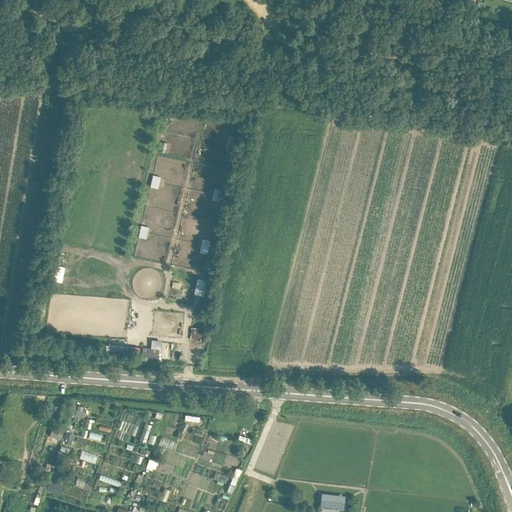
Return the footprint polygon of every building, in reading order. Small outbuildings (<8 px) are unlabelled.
[(156,188),(159,176),(152,175),(149,186),(156,188)] [(141,226),(138,236),(144,238),(147,227),(141,226)] [(208,254),(210,240),(201,238),(198,252),(208,254)] [(59,249),(58,257),(73,260),(75,253),(59,249)] [(127,336),(129,298),(52,294),(50,332),(127,336)] [(142,353),(142,359),(158,360),(159,349),(151,348),(150,353),(142,353)] [(74,419),(73,422),(81,424),(85,408),(78,406),(77,408),(74,419)] [(145,424),(139,441),(145,443),(151,426),(145,424)] [(52,429),(49,437),(61,440),(63,432),(52,429)] [(151,435),(148,443),(154,445),(157,437),(151,435)] [(240,435),(238,440),(252,445),(254,440),(240,435)] [(153,452),(151,458),(156,460),(159,454),(153,452)] [(136,455),(134,463),(141,465),(144,458),(136,455)] [(56,458),(54,466),(60,468),(62,460),(56,458)] [(148,459),(145,468),(151,470),(152,468),(154,469),(157,461),(148,459)] [(42,470),(41,475),(48,477),(50,470),(46,469),(42,470)] [(53,470),(51,476),(58,478),(60,472),(53,470)] [(48,480),(45,490),(52,492),(54,485),(55,482),(48,480)] [(37,494),(33,504),(38,505),(41,496),(37,494)] [(339,498),(321,496),(320,506),(338,508),(339,498)]
